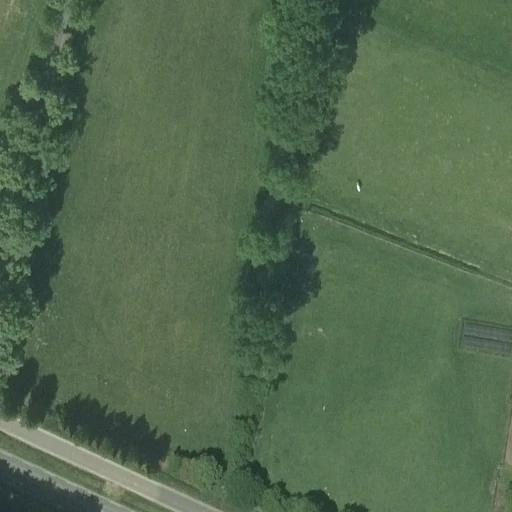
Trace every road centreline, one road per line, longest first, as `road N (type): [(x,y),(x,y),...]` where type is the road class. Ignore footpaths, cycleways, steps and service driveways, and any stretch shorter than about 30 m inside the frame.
road 1 (unknown): [(0,211),(65,0)]
road 2 (unclassified): [(195,511),(0,421)]
